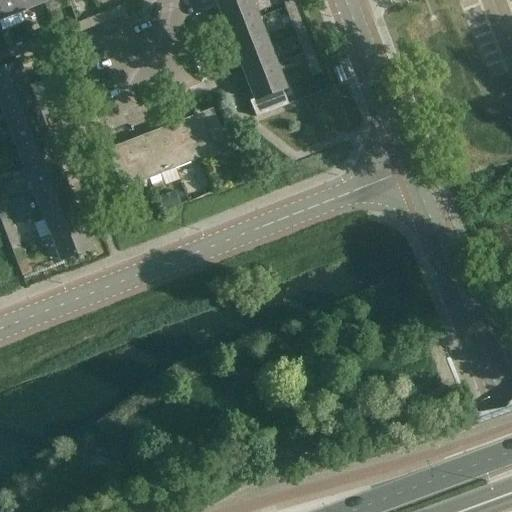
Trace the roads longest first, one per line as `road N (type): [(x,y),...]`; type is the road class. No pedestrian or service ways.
road 1 (residential): [(0,330),(412,174)]
road 2 (residential): [(511,432),(412,174)]
road 3 (residential): [(412,174),(343,0)]
road 4 (secondary): [(511,456),(358,511)]
road 5 (residential): [(115,73),(185,46),(167,0)]
